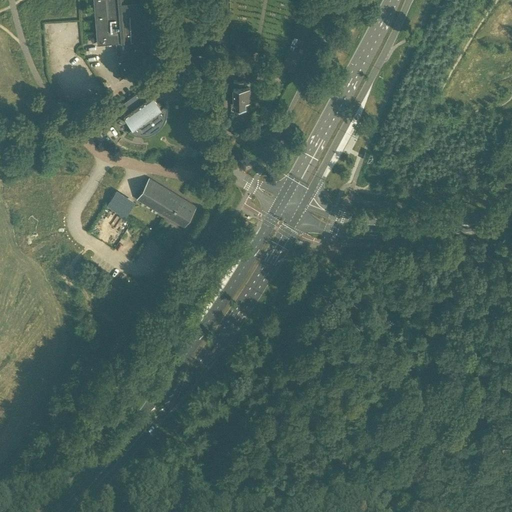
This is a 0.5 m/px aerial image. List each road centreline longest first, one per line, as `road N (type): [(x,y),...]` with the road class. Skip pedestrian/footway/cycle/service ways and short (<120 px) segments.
road 1 (primary): [(281,200),(146,410),(63,511)]
road 2 (primary): [(77,511),(227,331),(303,210)]
road 3 (unclassified): [(0,133),(25,112),(52,105),(108,158),(206,179),(231,172)]
road 4 (primary): [(303,210),(412,0)]
road 5 (primary): [(390,0),(281,200)]
road 6 (residential): [(511,220),(346,228),(303,210)]
